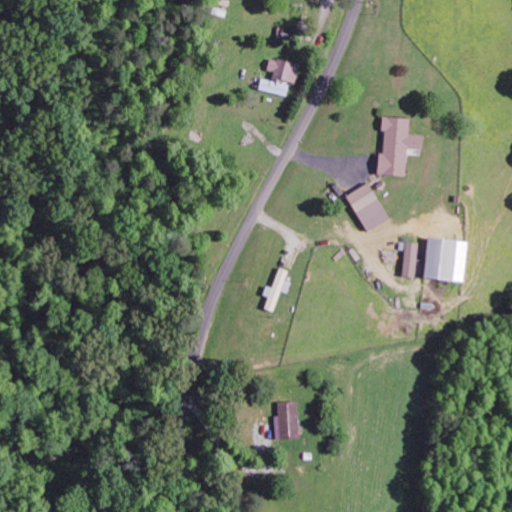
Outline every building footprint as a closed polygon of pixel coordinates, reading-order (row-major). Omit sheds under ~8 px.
[(266,70),(273,71),(271,77),(294,83),(299,64),(269,56),(266,70)] [(376,174),(404,175),(405,148),(420,148),(421,134),(408,134),(409,118),(383,117),(381,153),(377,153),(376,174)] [(365,231),(388,219),(368,182),(345,195),(365,231)] [(465,240),(426,237),(423,277),(463,280),(465,240)] [(401,275),(414,276),(418,243),(405,241),(401,275)] [(271,287),(265,285),(262,295),(267,296),(263,308),(274,312),(281,291),(286,293),(290,282),(286,280),(289,271),(278,267),(271,287)] [(296,401),(277,401),(277,415),(273,416),(274,439),(297,438),(296,401)]
